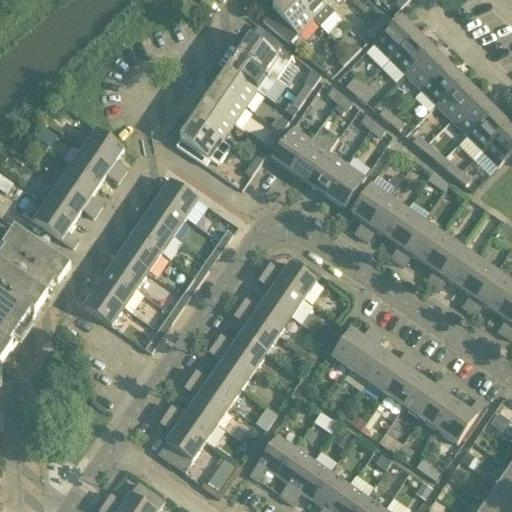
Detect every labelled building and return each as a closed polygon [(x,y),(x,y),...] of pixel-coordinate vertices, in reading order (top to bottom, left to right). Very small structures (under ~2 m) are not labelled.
[(289,48),(313,23),(289,0),(284,0),(272,12),(273,14),(262,25),(289,48)] [(318,0),(289,0),(313,23),(320,30),(334,16),(327,9),(318,0)] [(318,0),(327,9),(335,0),(318,0)] [(404,9),(409,4),(405,0),(400,0),(394,7),(400,13),(404,9)] [(374,26),(381,33),(390,23),(383,17),(374,26)] [(390,64),(416,37),(401,21),(374,48),(390,64)] [(372,42),(381,33),(374,26),(365,35),(372,42)] [(250,39),(238,57),(276,83),(288,66),(293,59),(286,52),(259,30),(251,41),(250,39)] [(416,37),(390,64),(405,79),(432,52),(416,37)] [(355,47),(346,56),(352,61),(361,52),(355,47)] [(432,52),(405,79),(420,94),(447,67),(432,52)] [(343,71),(352,61),(346,56),(337,65),(343,71)] [(226,74),(257,95),(264,100),(276,83),(238,57),(226,74)] [(447,67),(420,94),(436,109),(463,82),(447,67)] [(245,112),(257,95),(226,74),(215,91),(245,112)] [(345,92),(355,100),(365,88),(355,80),(345,92)] [(463,82),(436,109),(451,124),(478,98),(463,82)] [(297,98),(305,103),(312,93),(304,87),(297,98)] [(375,96),(365,88),(355,100),(365,108),(375,96)] [(233,128),(245,112),(215,91),(203,107),(233,128)] [(342,100),(332,92),(327,98),(337,107),(342,100)] [(289,108),(284,114),(293,120),(297,114),(305,103),(297,98),(290,108),(289,108)] [(478,98),(451,124),(466,140),(493,113),(478,98)] [(352,108),(342,100),(337,107),(347,115),(352,108)] [(222,145),(233,128),(203,107),(191,124),(222,145)] [(379,119),(389,127),(394,121),(384,113),(379,119)] [(493,113),(466,140),(482,155),(509,128),(493,113)] [(361,126),(371,134),(376,128),(366,119),(361,126)] [(274,132),(282,137),(289,126),(281,121),(274,132)] [(404,129),(394,121),(389,127),(399,135),(404,129)] [(181,143),(177,149),(181,152),(205,169),(210,163),(217,168),(229,150),(222,145),(191,124),(179,142),(181,143)] [(376,128),(371,134),(380,142),(386,136),(376,128)] [(511,131),(509,128),(482,155),(498,171),(511,156),(511,131)] [(290,175),(311,144),(293,131),(271,163),(290,175)] [(311,144),(290,175),(308,188),(329,156),(338,143),(320,131),(311,144)] [(275,147),(282,137),(274,132),(267,142),(275,147)] [(83,152),(123,180),(127,173),(116,165),(124,153),(96,134),(83,152)] [(417,140),(412,146),(422,154),(427,148),(417,140)] [(437,156),(427,148),(422,154),(432,163),(437,156)] [(71,170),(99,189),(106,179),(118,187),(123,180),(83,152),(71,170)] [(251,165),(258,170),(266,160),(259,155),(251,165)] [(329,156),(308,188),(325,200),(347,168),(329,156)] [(251,181),(258,170),(251,165),(244,176),(251,181)] [(446,174),(455,182),(461,175),(451,167),(446,174)] [(347,168),(325,200),(344,213),(366,181),(347,168)] [(59,188),(98,215),(103,209),(91,201),(99,189),(71,170),(59,188)] [(471,183),(461,175),(455,182),(465,190),(471,183)] [(444,196),(449,189),(432,177),(427,184),(444,196)] [(0,178),(0,193),(6,198),(13,187),(0,178)] [(395,192),(401,183),(394,178),(387,187),(394,191),(395,192)] [(157,203),(185,222),(198,204),(170,185),(157,203)] [(47,206),(75,225),(82,215),(93,222),(98,215),(59,188),(47,206)] [(355,237),(361,241),(389,201),(370,189),(351,217),(363,225),(355,237)] [(389,201),(361,241),(369,246),(376,234),(387,242),(407,214),(389,201)] [(157,203),(145,221),(173,240),(185,222),(157,203)] [(73,252),(79,244),(67,236),(75,225),(47,206),(34,225),(73,252)] [(424,226),(407,214),(387,242),(398,249),(390,261),(397,266),(424,226)] [(173,240),(145,221),(133,239),(161,258),(173,240)] [(442,238),(424,226),(397,266),(404,270),(412,259),(423,266),(442,238)] [(0,378),(3,375),(14,383),(15,382),(0,371),(0,364),(15,343),(18,345),(28,331),(25,329),(62,276),(65,278),(69,271),(70,270),(14,231),(1,250),(4,252),(0,258),(0,378)] [(227,234),(219,245),(225,250),(233,239),(227,234)] [(442,238),(423,266),(434,274),(426,285),(433,290),(460,250),(442,238)] [(121,257),(149,276),(161,258),(133,239),(121,257)] [(211,257),(217,262),(225,250),(219,245),(211,257)] [(478,263),(460,250),(433,290),(440,295),(448,283),(459,291),(478,263)] [(108,274),(136,294),(149,276),(121,257),(108,274)] [(478,263),(459,291),(470,299),(462,310),(469,315),(496,275),(478,263)] [(283,277),(270,268),(264,276),(303,304),(316,285),(303,276),(290,267),(283,277)] [(194,281),(201,286),(209,274),(202,270),(194,281)] [(96,292),(124,311),(136,294),(108,274),(96,292)] [(511,290),(511,286),(496,275),(469,315),(476,319),(484,308),(495,316),(511,290)] [(291,321),(303,304),(264,276),(258,285),(271,294),(265,303),(291,321)] [(186,293),(193,297),(201,286),(194,281),(186,293)] [(511,328),(511,290),(495,316),(505,323),(497,335),(504,340),(511,328)] [(96,292),(83,311),(111,330),(124,311),(96,292)] [(259,312),(245,303),(239,312),(279,339),(291,321),(265,303),(259,312)] [(178,305),(170,317),(176,321),(184,310),(178,305)] [(266,357),(279,339),(239,312),(233,321),(246,330),(240,339),(266,357)] [(162,328),(168,333),(176,321),(170,317),(162,328)] [(362,341),(350,333),(341,347),(331,361),(350,374),(376,334),(370,330),(362,341)] [(376,334),(350,374),(368,386),(387,358),(376,351),(384,339),(376,334)] [(234,348),(220,339),(214,348),(254,375),(266,357),(240,339),(234,348)] [(151,358),(159,346),(153,341),(145,353),(151,358)] [(242,393),(254,375),(214,348),(208,357),(221,366),(215,375),(242,393)] [(387,358),(368,386),(385,398),(413,359),(405,354),(398,366),(387,358)] [(413,359),(385,398),(403,411),(422,383),(411,375),(419,364),(413,359)] [(230,411),(242,393),(215,375),(209,384),(196,375),(190,383),(230,411)] [(422,383),(403,411),(421,423),(448,383),(441,378),(433,390),(422,383)] [(190,383),(184,392),(197,401),(191,410),(217,428),(230,411),(190,383)] [(448,383),(421,423),(439,435),(458,407),(447,399),(455,388),(448,383)] [(467,434),(484,409),(485,408),(476,403),(469,415),(458,407),(439,435),(457,448),(467,434)] [(205,446),(217,428),(191,410),(186,418),(172,408),(165,419),(205,446)] [(508,425),(498,418),(491,427),(501,434),(508,425)] [(165,419),(159,428),(173,437),(166,446),(165,446),(157,457),(185,477),(193,465),(192,464),(205,446),(165,419)] [(360,434),(366,426),(356,419),(351,427),(360,434)] [(386,436),(379,447),(397,459),(397,458),(403,449),(404,448),(386,436)] [(343,453),(349,444),(339,438),(333,447),(343,453)] [(277,439),(250,479),(258,484),(266,472),(276,480),(296,452),(277,439)] [(403,449),(397,458),(407,464),(413,456),(403,449)] [(296,452),(276,480),(287,487),(280,499),(286,504),(313,464),(296,452)] [(467,455),(460,465),(468,470),(474,460),(467,455)] [(221,462),(208,487),(219,493),(233,468),(221,462)] [(421,462),(415,471),(435,484),(440,476),(421,462)] [(313,464),(286,504),(293,508),(301,497),(312,504),(331,476),(313,464)] [(511,473),(509,471),(497,489),(511,499),(511,473)] [(331,476),(312,504),(323,511),(322,511),(332,511),(349,489),(331,476)] [(424,486),(416,497),(425,504),(433,493),(424,486)] [(104,507),(111,511),(161,511),(165,506),(137,487),(127,501),(128,502),(124,507),(110,498),(104,507)] [(349,489),(332,511),(359,511),(367,501),(349,489)] [(511,511),(511,499),(497,489),(484,507),(491,511),(511,511)] [(382,511),(367,501),(359,511),(382,511)]
